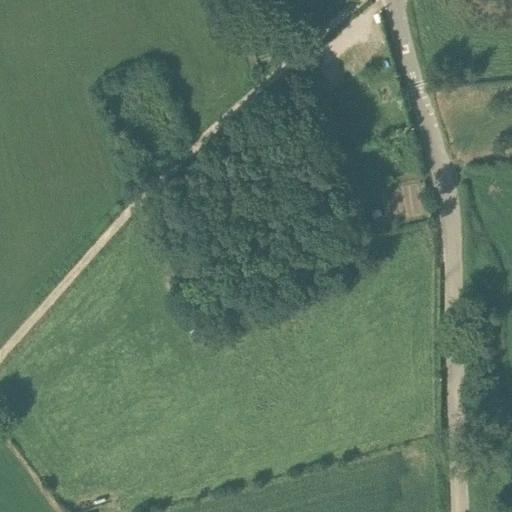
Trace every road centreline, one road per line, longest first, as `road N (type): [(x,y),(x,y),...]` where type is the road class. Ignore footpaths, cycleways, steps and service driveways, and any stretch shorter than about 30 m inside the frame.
road 1 (unclassified): [(459,511),(446,204),(392,0)]
road 2 (unclassified): [(0,359),(194,148),(362,0)]
